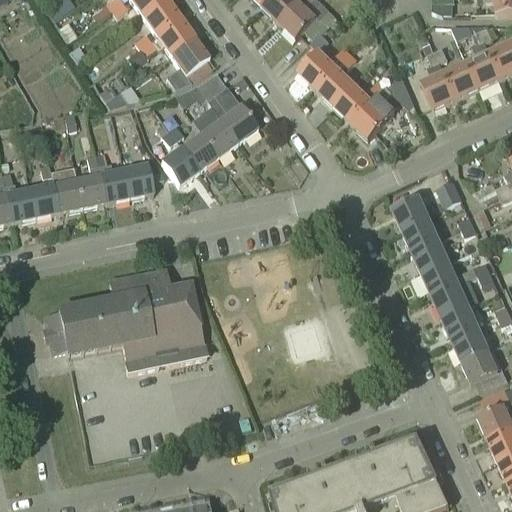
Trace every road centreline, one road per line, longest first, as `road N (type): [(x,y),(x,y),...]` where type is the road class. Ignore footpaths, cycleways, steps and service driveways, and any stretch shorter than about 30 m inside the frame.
road 1 (residential): [(0,270),(336,195)]
road 2 (residential): [(336,195),(300,128),(205,0)]
road 3 (residential): [(425,401),(336,195)]
road 4 (residential): [(233,474),(425,401)]
road 5 (residential): [(37,511),(233,474)]
road 6 (residential): [(336,195),(511,130)]
road 7 (residential): [(476,511),(425,401)]
